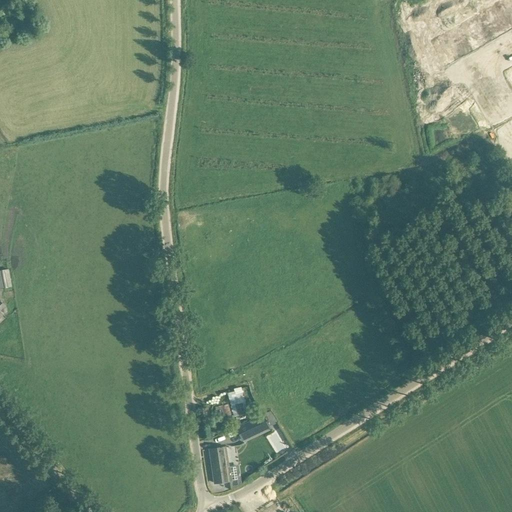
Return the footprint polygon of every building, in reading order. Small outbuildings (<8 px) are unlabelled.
[(511,0),(489,0),(428,35),(442,60),(511,20),(511,0)] [(511,46),(496,55),(511,82),(511,46)] [(511,110),(485,63),(462,75),(511,163),(511,110)] [(0,288),(12,286),(8,269),(0,270),(0,288)] [(247,414),(241,388),(235,390),(235,392),(229,393),(234,417),(247,414)] [(232,417),(230,404),(224,405),(215,407),(218,422),(224,421),(224,419),(232,417)] [(269,426),(278,423),(271,412),(264,415),(237,428),(243,440),(270,427),(269,426)] [(226,447),(220,448),(210,449),(215,483),(231,481),(229,471),(226,447)]
